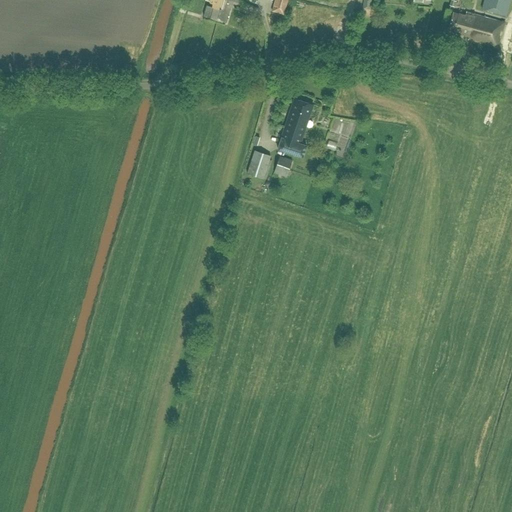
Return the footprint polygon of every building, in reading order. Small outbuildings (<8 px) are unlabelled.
[(210,0),(210,2),(213,3),(212,7),(206,5),(203,15),(226,22),(232,1),(237,2),(237,0),(210,0)] [(363,0),(362,8),(370,9),(371,0),(363,0)] [(506,15),(509,0),(483,0),(481,8),(506,15)] [(284,9),(274,5),(272,11),(283,14),(284,9)] [(464,15),(452,12),(447,29),(468,36),(467,39),(496,47),(503,22),(465,11),(464,15)] [(479,62),(491,66),(495,55),(483,51),(479,62)] [(294,98),(277,148),(302,156),(306,145),(299,143),(305,126),(305,125),(312,104),(294,98)] [(246,174),(263,179),(271,156),(254,150),(246,174)] [(274,172),(286,176),(292,160),(279,155),(274,172)]
